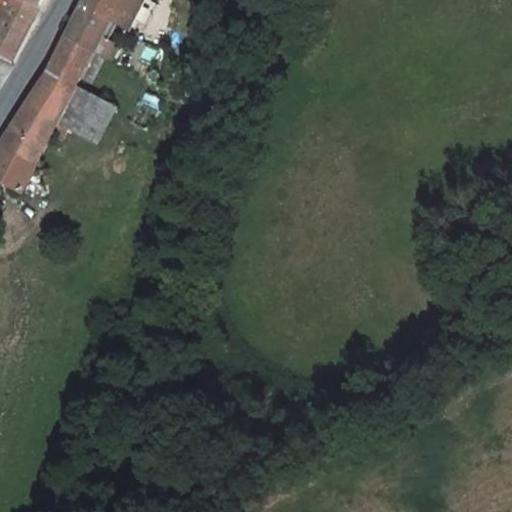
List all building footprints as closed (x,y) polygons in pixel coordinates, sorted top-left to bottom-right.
[(0,59),(12,65),(39,13),(7,0),(5,0),(0,15),(0,59)] [(46,0),(7,0),(39,13),(46,0)] [(127,35),(144,0),(86,0),(80,11),(109,27),(127,35)] [(104,37),(109,27),(80,11),(60,46),(59,47),(91,63),(104,37)] [(91,63),(59,47),(26,107),(0,147),(0,154),(33,167),(51,140),(57,145),(65,128),(56,122),(91,63)] [(92,94),(73,131),(99,144),(117,106),(92,94)] [(33,167),(0,154),(0,185),(16,194),(32,168),(33,167)]
